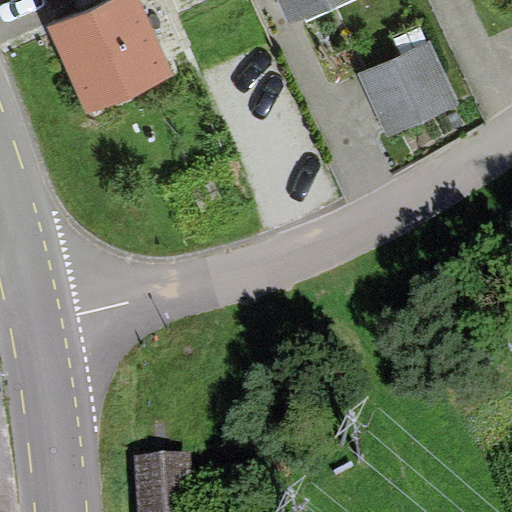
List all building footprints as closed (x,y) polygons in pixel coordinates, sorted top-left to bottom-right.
[(46,0),(51,11),(75,0),(46,0)] [(174,76),(140,0),(110,0),(48,28),(88,114),(174,76)] [(344,0),(246,0),(247,0),(272,0),(274,3),(278,2),(289,25),(344,0)] [(358,67),(387,130),(459,98),(430,35),(358,67)] [(135,454),(135,511),(180,511),(180,454),(135,454)]
